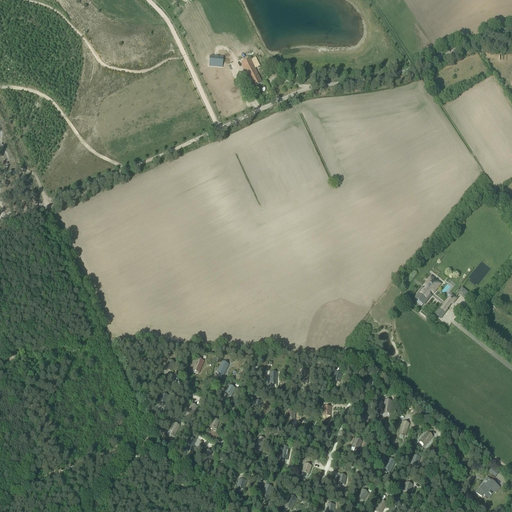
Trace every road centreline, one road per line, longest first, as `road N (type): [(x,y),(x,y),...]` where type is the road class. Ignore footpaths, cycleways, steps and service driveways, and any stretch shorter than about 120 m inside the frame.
road 1 (track): [(511,471),(353,356),(107,341)]
road 2 (unclassified): [(218,128),(295,90),(397,73),(511,30)]
road 3 (track): [(49,210),(147,444)]
road 4 (track): [(218,128),(49,210)]
road 5 (track): [(0,498),(147,444)]
